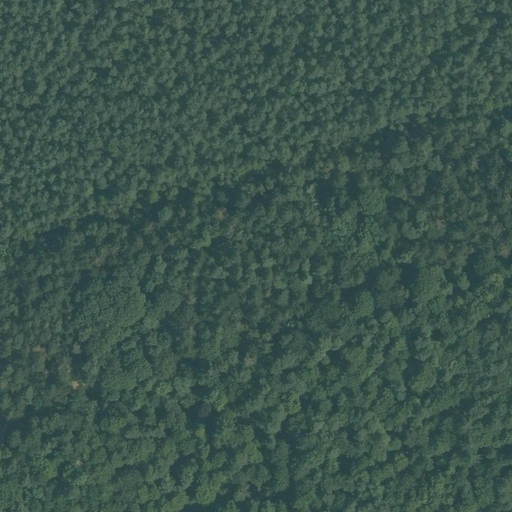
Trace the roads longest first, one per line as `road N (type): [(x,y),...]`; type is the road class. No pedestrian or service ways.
road 1 (track): [(0,426),(511,261)]
road 2 (track): [(0,249),(511,108)]
